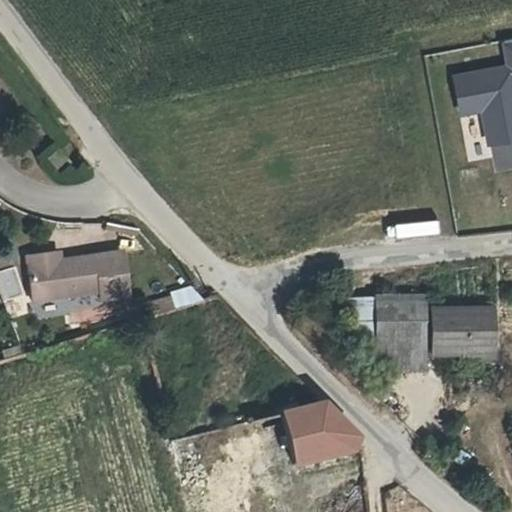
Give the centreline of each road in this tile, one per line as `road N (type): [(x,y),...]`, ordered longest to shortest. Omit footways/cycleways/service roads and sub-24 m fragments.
road 1 (tertiary): [(465,511),(240,301)]
road 2 (residential): [(240,301),(305,269),(511,247)]
road 3 (tertiary): [(152,205),(0,3)]
road 4 (residential): [(152,205),(47,204),(0,173)]
road 5 (tertiary): [(240,301),(152,205)]
